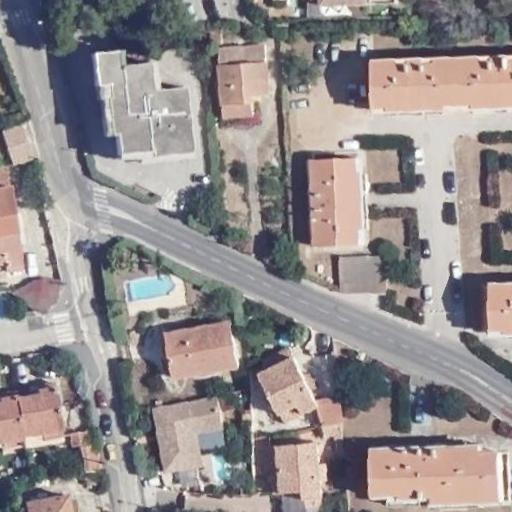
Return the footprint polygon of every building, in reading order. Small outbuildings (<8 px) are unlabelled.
[(219,41),(218,29),(207,29),(207,41),(219,41)] [(220,116),(243,115),(242,102),(251,102),(251,94),(265,93),(262,45),(215,48),(220,116)] [(116,62),(115,48),(91,50),(94,81),(103,81),(108,131),(112,132),(114,152),(147,149),(148,154),(188,150),(183,84),(150,87),(148,60),(116,62)] [(511,59),(370,62),(371,107),(387,107),(387,111),(443,110),(443,105),(472,104),(472,108),(511,107),(511,59)] [(242,102),(243,115),(251,115),(251,102),(242,102)] [(29,156),(22,124),(2,128),(9,161),(29,156)] [(353,172),(353,157),(309,159),(311,245),(357,244),(356,230),(362,230),(360,172),(353,172)] [(0,187),(0,264),(4,264),(4,270),(20,267),(15,232),(19,231),(12,185),(0,187)] [(384,292),(383,255),(338,257),(339,293),(384,292)] [(56,277),(15,286),(22,314),(62,305),(56,277)] [(511,283),(486,283),(487,329),(502,329),(501,332),(511,331),(511,283)] [(227,323),(165,334),(172,378),(192,375),(191,371),(214,368),(214,371),(234,367),(227,323)] [(265,358),(271,367),(292,356),(287,346),(265,358)] [(303,411),(314,405),(317,403),(315,398),(310,388),(302,374),(292,356),(271,367),(259,374),(279,412),(298,402),(303,411)] [(302,374),(310,388),(315,385),(307,371),(302,374)] [(0,440),(21,437),(19,434),(58,426),(50,380),(33,382),(34,390),(14,395),(13,389),(0,391),(0,440)] [(314,405),(318,424),(338,421),(336,393),(315,398),(317,403),(314,405)] [(221,428),(215,398),(153,409),(165,473),(202,466),(196,433),(221,428)] [(284,421),(303,411),(298,402),(279,412),(284,421)] [(333,459),(342,458),(338,421),(318,424),(319,435),(330,434),(333,459)] [(19,434),(21,437),(22,443),(60,436),(58,426),(19,434)] [(92,464),(87,435),(72,437),(74,455),(70,457),(73,467),(92,464)] [(304,499),(323,497),(317,442),(277,446),(277,447),(280,472),(282,493),(304,491),(304,499)] [(280,472),(277,447),(260,448),(263,473),(272,472),(280,472)] [(479,447),(372,453),(374,497),(406,496),(406,499),(432,498),(432,505),(497,502),(494,451),(479,452),(479,447)] [(274,494),(282,493),(280,472),(272,472),(274,494)] [(25,511),(68,511),(65,493),(23,500),(25,511)]
